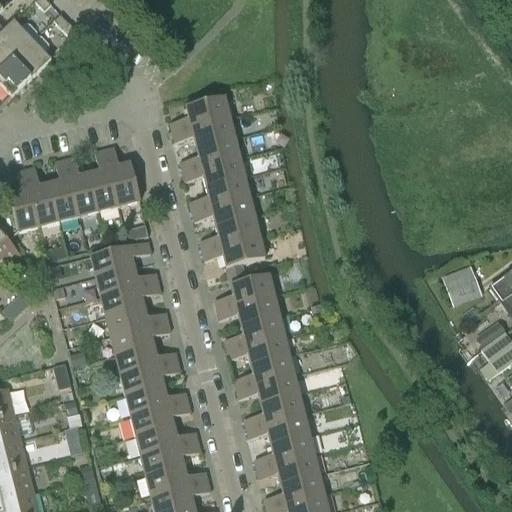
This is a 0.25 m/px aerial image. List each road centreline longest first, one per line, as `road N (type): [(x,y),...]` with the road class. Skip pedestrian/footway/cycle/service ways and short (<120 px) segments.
road 1 (residential): [(236,511),(139,105)]
road 2 (residential): [(0,148),(139,105)]
road 3 (residential): [(139,105),(125,62),(66,0)]
